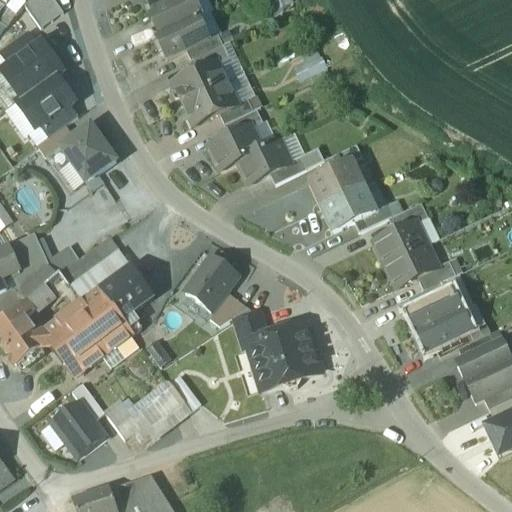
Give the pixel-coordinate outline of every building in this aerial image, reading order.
[(33,0),(24,11),(41,33),(63,17),(51,0),(33,0)] [(144,0),(153,17),(189,0),(144,0)] [(189,0),(153,17),(149,18),(159,40),(160,40),(198,22),(201,21),(191,0),(189,0)] [(207,42),(198,22),(160,40),(159,40),(156,41),(167,64),(186,55),(208,44),(207,42)] [(217,37),(207,42),(208,44),(186,55),(191,66),(193,65),(193,64),(223,50),(217,37)] [(9,70),(36,51),(28,40),(1,59),(9,70)] [(2,75),(22,104),(56,80),(62,76),(42,47),(36,51),(9,70),(2,75)] [(223,50),(193,64),(193,65),(198,75),(216,67),(217,68),(229,62),(223,50)] [(301,81),(326,73),(320,54),(295,62),(301,81)] [(198,75),(173,87),(183,109),(227,88),(217,68),(216,67),(198,75)] [(70,110),(75,107),(56,80),(22,104),(16,109),(34,135),(48,126),(70,110)] [(227,88),(183,109),(194,130),(219,118),(237,110),(236,109),(227,88)] [(237,110),(219,118),(224,129),(253,115),(247,103),(236,109),(237,110)] [(41,131),(49,142),(78,121),(70,110),(48,126),(41,131)] [(224,129),(229,140),(251,130),(252,132),(263,126),(256,114),(253,115),(224,129)] [(60,151),(74,142),(65,130),(49,142),(38,150),(46,162),(60,151)] [(85,187),(116,166),(91,130),(74,142),(60,151),(85,187)] [(229,140),(207,150),(219,175),(237,166),(237,165),(262,153),(252,132),(251,130),(229,140)] [(280,144),(262,153),(237,165),(237,166),(248,189),(269,178),(291,168),(290,166),(280,144)] [(356,150),(324,166),(329,177),(351,166),(352,167),(362,162),(356,150)] [(301,161),(290,166),(291,168),(269,178),(275,189),(307,174),(301,161)] [(329,177),(310,186),(322,211),(363,192),(352,167),(351,166),(329,177)] [(363,192),(322,211),(334,236),(354,227),(375,217),(375,215),(363,192)] [(0,233),(1,236),(16,225),(0,203),(0,233)] [(392,222),(389,224),(395,236),(416,226),(417,228),(428,223),(421,208),(392,222)] [(375,217),(354,227),(359,238),(389,224),(392,222),(386,210),(375,215),(375,217)] [(395,236),(373,246),(384,270),(428,249),(417,228),(416,226),(395,236)] [(0,276),(0,282),(6,295),(18,291),(47,266),(51,263),(40,237),(31,242),(37,254),(15,268),(0,276)] [(120,256),(109,241),(93,253),(103,268),(120,256)] [(31,242),(8,253),(15,268),(37,254),(31,242)] [(428,249),(384,270),(395,293),(417,283),(439,273),(438,271),(428,249)] [(47,266),(56,280),(59,277),(69,270),(81,262),(73,250),(51,263),(47,266)] [(8,253),(0,256),(0,276),(15,268),(8,253)] [(81,262),(69,270),(59,277),(67,288),(74,282),(77,287),(103,268),(93,253),(81,262)] [(211,315),(237,281),(213,263),(187,296),(211,315)] [(47,266),(18,291),(29,303),(55,280),(47,266)] [(449,266),(438,271),(439,273),(417,283),(423,296),(439,288),(456,280),(449,266)] [(82,307),(82,308),(93,323),(112,309),(122,323),(130,318),(153,301),(132,271),(82,307)] [(29,303),(17,314),(23,323),(24,324),(67,288),(59,277),(56,280),(55,280),(29,303)] [(423,296),(408,303),(413,314),(445,299),(439,288),(423,296)] [(0,298),(0,312),(4,322),(17,314),(29,303),(18,291),(6,295),(0,298)] [(413,314),(408,316),(417,336),(461,315),(451,295),(445,299),(413,314)] [(246,313),(229,300),(210,324),(218,331),(246,313)] [(122,323),(112,309),(93,323),(82,308),(82,307),(82,306),(81,307),(82,307),(55,327),(54,333),(58,350),(79,378),(116,351),(130,340),(133,338),(122,323)] [(4,322),(0,324),(0,347),(16,369),(43,350),(24,324),(23,323),(17,314),(4,322)] [(461,315),(417,336),(427,356),(434,352),(467,337),(470,335),(461,315)] [(260,317),(234,325),(243,356),(253,353),(251,346),(268,340),(260,317)] [(141,333),(130,318),(122,323),(133,338),(141,333)] [(268,340),(251,346),(253,353),(265,393),(282,388),(282,390),(289,394),(297,392),(301,385),(300,383),(320,377),(305,329),(268,340)] [(467,337),(434,352),(439,363),(458,354),(472,347),(467,337)] [(472,347),(458,354),(463,365),(495,349),(490,339),(472,347)] [(138,352),(130,340),(116,351),(125,362),(138,352)] [(161,371),(170,364),(155,346),(147,353),(161,371)] [(463,365),(457,368),(467,387),(510,367),(501,347),(495,349),(463,365)] [(511,370),(510,367),(467,387),(476,407),(484,404),(511,390),(511,370)] [(179,382),(169,387),(191,417),(201,411),(179,382)] [(169,387),(123,422),(138,443),(140,445),(149,439),(154,445),(191,417),(169,387)] [(511,390),(484,404),(489,415),(511,403),(511,390)] [(73,398),(94,427),(104,420),(83,391),(73,398)] [(511,403),(489,415),(495,427),(511,418),(511,403)] [(94,427),(80,408),(53,428),(79,463),(105,442),(94,427)] [(511,418),(495,427),(486,431),(499,460),(511,454),(511,418)] [(138,443),(123,422),(113,429),(129,450),(138,443)] [(1,467),(0,467),(0,494),(14,485),(1,467)] [(151,481),(115,492),(122,511),(142,511),(166,504),(151,481)] [(115,511),(109,495),(74,506),(76,511),(115,511)]
